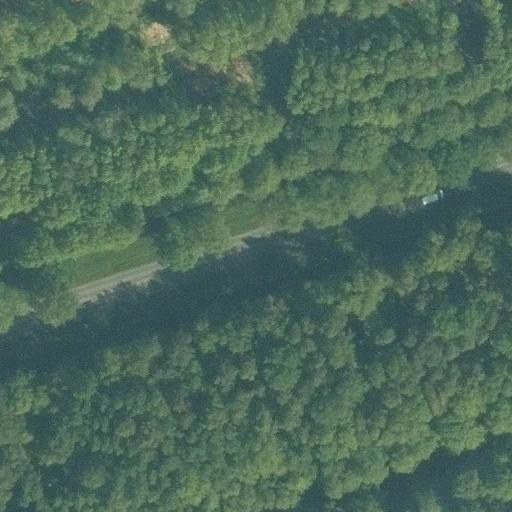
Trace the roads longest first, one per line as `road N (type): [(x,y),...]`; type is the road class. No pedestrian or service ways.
road 1 (primary): [(0,326),(511,161)]
road 2 (track): [(0,229),(511,70)]
road 3 (track): [(224,511),(511,414)]
